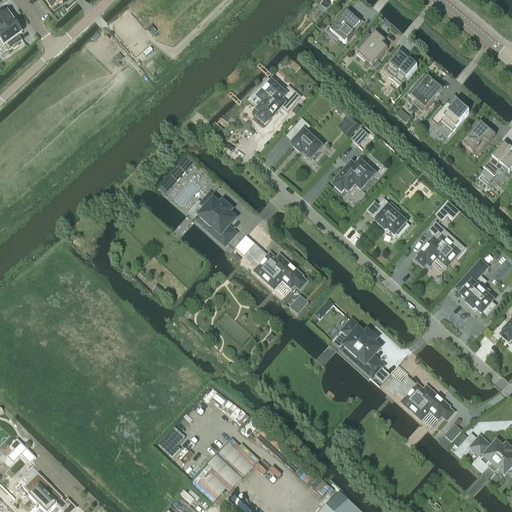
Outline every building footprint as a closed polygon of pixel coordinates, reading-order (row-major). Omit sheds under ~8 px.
[(44,0),(52,11),(63,3),(60,0),(44,0)] [(0,35),(15,24),(7,14),(4,16),(0,11),(0,10),(0,35)] [(362,22),(361,22),(348,12),(340,21),(332,30),(329,28),(324,33),(336,44),(339,41),(345,46),(350,40),(362,26),(360,25),(362,22)] [(22,34),(15,24),(0,35),(0,41),(8,52),(13,49),(14,51),(19,47),(18,45),(23,42),(19,36),(22,34)] [(384,55),(378,50),(385,43),(375,34),(371,39),(368,36),(356,50),(359,52),(356,55),(372,68),(384,55)] [(417,69),(406,60),(404,62),(397,56),(383,72),(390,78),(388,80),(398,88),(400,86),(401,87),(417,69)] [(424,77),(408,96),(411,99),(410,99),(425,112),(440,95),(442,92),(436,87),(424,77)] [(268,80),(247,102),(256,111),(255,113),(258,116),(255,119),(265,128),(268,125),(269,125),(282,111),(287,115),(301,100),(288,88),(284,93),(271,82),(271,83),(268,80)] [(469,115),(456,104),(453,108),(447,103),(431,122),(437,128),(442,122),(453,132),(452,133),(453,133),(469,115)] [(296,127),(287,137),(293,143),(292,143),(290,146),(291,147),(290,148),(301,158),(302,157),(310,163),(323,149),(305,132),(309,128),(302,121),(296,127)] [(494,139),(489,135),(491,133),(477,122),(470,130),(474,132),(462,146),(472,154),(475,150),(480,155),(494,139)] [(361,130),(350,142),(358,149),(368,137),(361,130)] [(511,169),(511,157),(509,155),(511,152),(504,145),(483,169),(494,178),(503,168),(509,174),(511,169)] [(331,188),(341,197),(345,193),(348,196),(355,189),(361,194),(376,177),(360,162),(355,167),(351,164),(333,183),(334,184),(331,188)] [(177,183),(185,174),(179,168),(171,177),(177,183)] [(204,188),(182,212),(193,221),(224,250),(238,235),(230,228),(237,221),(231,215),(234,212),(231,209),(224,203),(222,201),(221,203),(210,193),(204,188)] [(384,212),(374,203),(366,213),(374,220),(374,219),(376,220),(374,222),(375,222),(374,224),(385,234),(387,233),(394,239),(396,238),(398,241),(410,228),(407,226),(407,225),(397,216),(400,212),(391,204),(384,212)] [(460,215),(447,203),(446,205),(434,217),(442,224),(447,219),(452,224),(459,216),(460,215)] [(436,224),(428,232),(434,237),(416,257),(417,258),(414,261),(423,270),(426,266),(430,269),(437,262),(447,271),(465,251),(436,224)] [(294,288),(299,293),(308,283),(303,279),(304,278),(279,256),(276,260),(270,254),(267,257),(255,246),(244,258),(253,266),(254,264),(258,268),(253,273),(274,292),(282,284),(291,292),(294,288)] [(489,269),(480,261),(478,264),(454,290),(460,295),(458,297),(465,303),(464,304),(466,307),(465,308),(450,294),(449,295),(445,299),(439,306),(471,336),(473,337),(484,325),(477,319),(470,313),(471,311),(473,313),(475,311),(479,316),(482,318),(483,316),(486,318),(496,307),(493,305),(494,303),(487,297),(490,293),(483,287),(486,284),(481,278),(489,269)] [(289,309),(297,317),(308,305),(300,297),(289,309)] [(328,301),(314,316),(320,321),(333,306),(328,301)] [(511,309),(508,314),(511,316),(511,320),(501,334),(502,335),(499,338),(508,347),(511,343),(511,309)] [(338,351),(372,382),(374,379),(382,371),(385,367),(375,358),(382,350),(375,344),(378,341),(376,340),(377,338),(370,332),(369,333),(367,331),(365,333),(351,320),(339,333),(347,341),(338,351)] [(401,386),(394,379),(384,390),(393,398),(397,394),(403,400),(400,404),(421,423),(429,414),(438,423),(441,419),(446,424),(454,415),(450,411),(449,410),(450,409),(450,408),(426,387),(423,391),(417,385),(416,386),(407,379),(401,386)] [(455,426),(445,437),(452,443),(462,432),(455,426)] [(453,455),(461,462),(471,451),(480,460),(482,459),(490,466),(488,469),(494,475),(496,472),(504,479),(508,476),(511,479),(511,456),(511,457),(511,456),(511,451),(505,446),(503,449),(496,443),(491,448),(491,447),(479,437),(476,440),(471,435),(453,455)] [(51,511),(59,504),(39,486),(30,496),(46,511),(51,511)] [(357,511),(339,495),(323,511),(357,511)]
